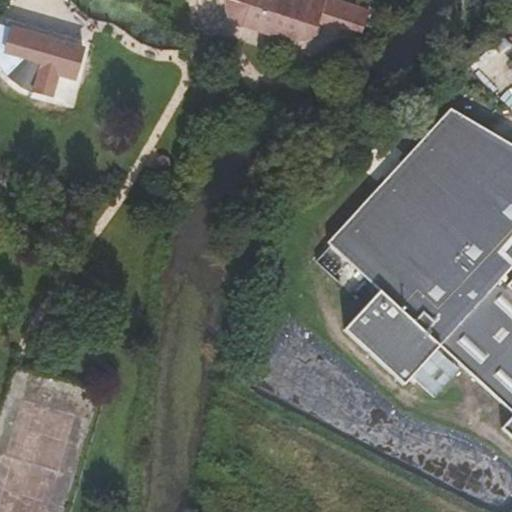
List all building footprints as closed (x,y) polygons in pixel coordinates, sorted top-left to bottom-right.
[(226,0),(224,9),(279,27),(284,13),(311,22),(369,40),(376,22),(306,0),(287,0),(287,1),(284,0),(226,0)] [(284,13),(279,27),(307,35),(311,22),(284,13)] [(10,77),(51,85),(56,64),(15,55),(10,77)] [(499,138),(451,110),(442,119),(483,156),(499,138)] [(483,156),(442,119),(327,247),(382,296),(347,336),(406,389),(442,350),(511,412),(511,425),(507,431),(511,436),(511,146),(499,138),(483,156)]
